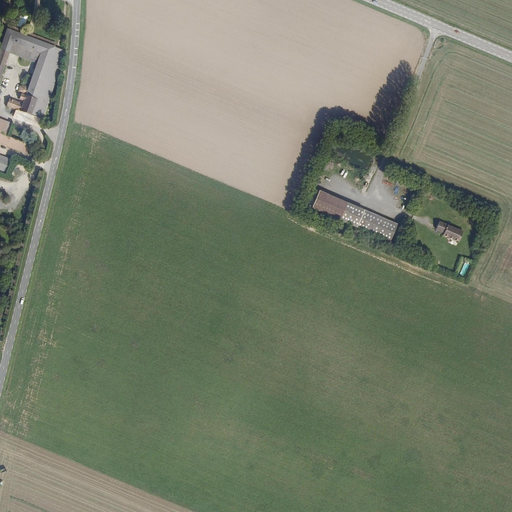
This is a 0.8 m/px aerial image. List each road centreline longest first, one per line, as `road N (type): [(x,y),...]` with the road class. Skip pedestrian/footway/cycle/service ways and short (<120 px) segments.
road 1 (secondary): [(0,376),(67,106),(76,0)]
road 2 (secondary): [(374,0),(511,57)]
